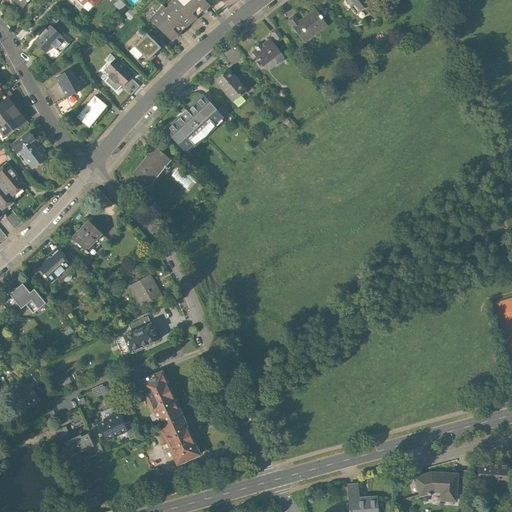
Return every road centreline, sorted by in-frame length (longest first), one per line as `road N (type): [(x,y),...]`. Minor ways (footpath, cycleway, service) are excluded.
road 1 (residential): [(90,171),(169,253),(273,481)]
road 2 (residential): [(90,171),(155,95),(264,0)]
road 3 (residential): [(0,29),(67,147),(90,171)]
road 4 (primary): [(273,481),(412,442)]
road 5 (residential): [(0,260),(90,171)]
